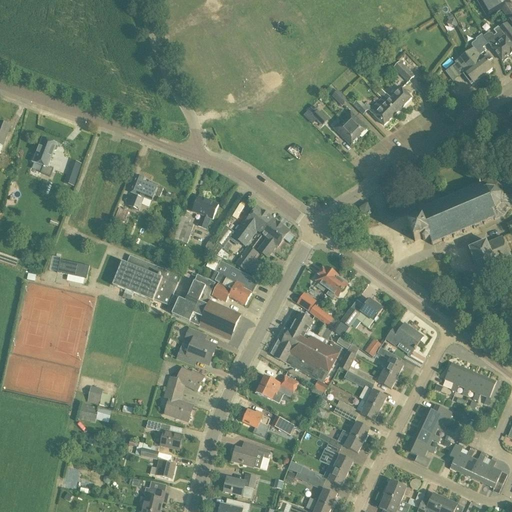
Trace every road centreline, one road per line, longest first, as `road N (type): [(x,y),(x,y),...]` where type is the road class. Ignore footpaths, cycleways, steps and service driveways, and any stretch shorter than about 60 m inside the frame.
road 1 (residential): [(195,511),(237,383),(313,228)]
road 2 (residential): [(313,228),(511,87)]
road 3 (tertiary): [(195,156),(0,85)]
road 4 (tertiary): [(449,330),(313,228)]
road 5 (tertiary): [(195,156),(193,125),(141,0)]
road 6 (residential): [(384,458),(489,505),(503,499),(511,479)]
road 7 (residential): [(384,458),(449,330)]
road 8 (tertiary): [(313,228),(195,156)]
